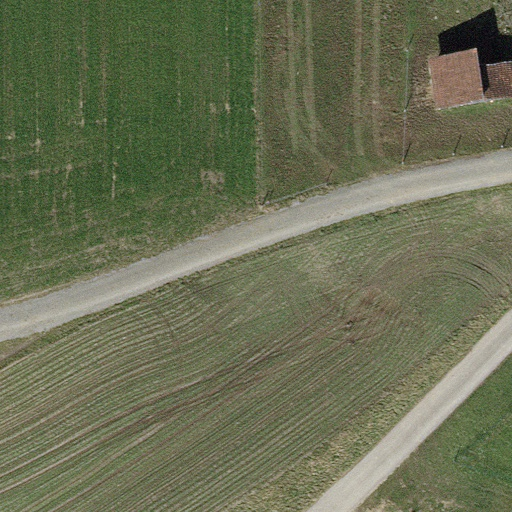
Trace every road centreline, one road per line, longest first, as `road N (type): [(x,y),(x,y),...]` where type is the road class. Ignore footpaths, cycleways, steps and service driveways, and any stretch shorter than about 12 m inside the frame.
road 1 (track): [(511,157),(334,200),(190,252),(0,338)]
road 2 (track): [(337,511),(511,348)]
